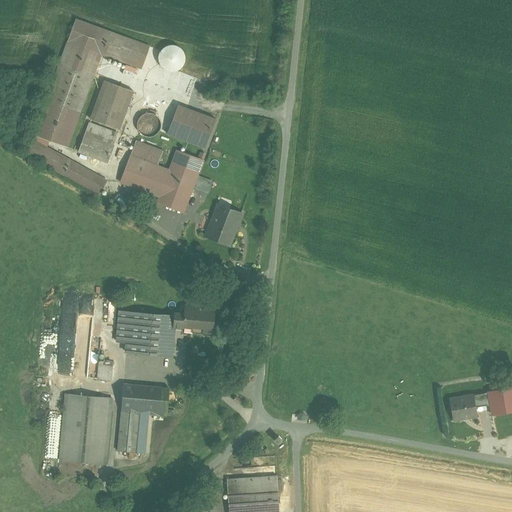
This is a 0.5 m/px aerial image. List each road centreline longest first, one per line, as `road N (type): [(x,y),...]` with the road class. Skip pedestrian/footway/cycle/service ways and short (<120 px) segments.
road 1 (unclassified): [(258,426),(301,0)]
road 2 (unclassified): [(511,462),(296,427)]
road 3 (unclassified): [(164,511),(258,426)]
